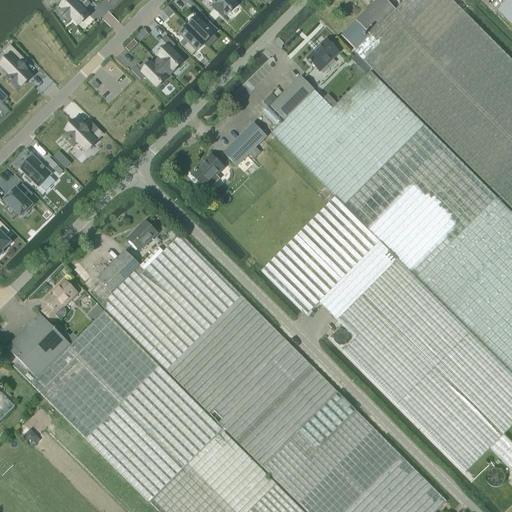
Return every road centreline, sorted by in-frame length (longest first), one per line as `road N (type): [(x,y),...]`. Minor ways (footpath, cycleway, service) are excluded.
road 1 (unclassified): [(474,511),(134,169)]
road 2 (unclassified): [(134,169),(303,0)]
road 3 (residential): [(0,157),(157,0)]
road 4 (unclassified): [(1,300),(134,169)]
